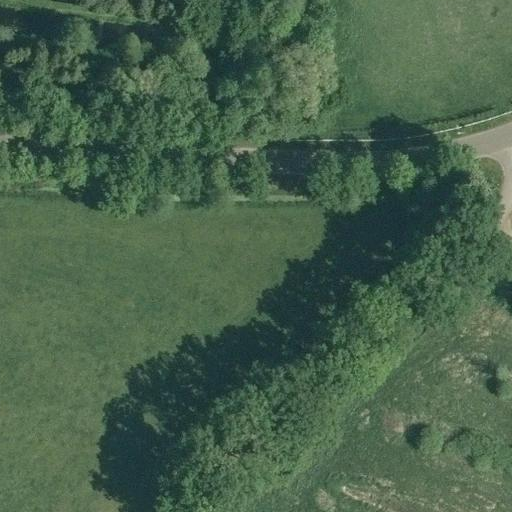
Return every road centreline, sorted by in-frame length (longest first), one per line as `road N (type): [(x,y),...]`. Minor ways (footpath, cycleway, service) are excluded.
road 1 (unclassified): [(182,511),(486,229),(511,179)]
road 2 (secondary): [(507,138),(379,161),(77,154)]
